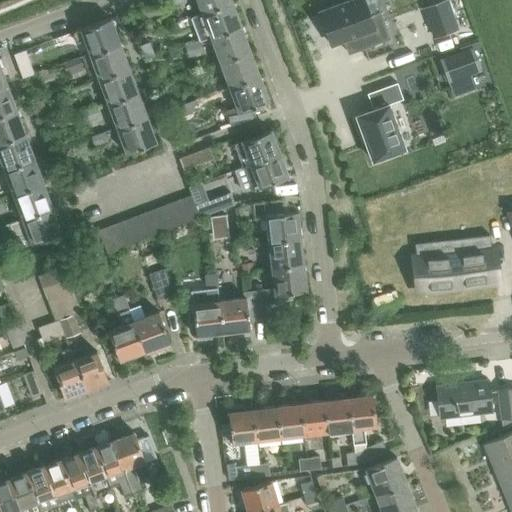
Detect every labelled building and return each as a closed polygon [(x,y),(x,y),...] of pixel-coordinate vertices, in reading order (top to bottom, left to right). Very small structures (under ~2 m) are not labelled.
[(231,0),(196,0),(201,13),(232,2),(231,0)] [(363,0),(351,0),(319,12),(331,45),(344,40),(344,42),(349,41),(353,50),(348,52),(348,53),(389,38),(380,12),(370,16),(363,0)] [(447,0),(444,0),(425,7),(435,37),(458,29),(447,0)] [(202,13),(191,17),(200,40),(200,41),(211,37),(241,26),(232,2),(202,13)] [(195,27),(191,16),(176,22),(180,32),(195,27)] [(76,42),(84,39),(89,54),(120,43),(111,18),(73,32),(76,42)] [(220,62),(250,51),(241,26),(211,37),(220,62)] [(59,48),(72,43),(69,33),(55,38),(59,48)] [(189,57),(204,52),(200,40),(185,46),(189,57)] [(98,78),(129,67),(120,43),(89,54),(82,57),(85,67),(93,64),(98,78)] [(473,47),(439,59),(447,81),(481,69),(473,47)] [(229,87),(259,76),(250,51),(220,62),(229,87)] [(69,75),(83,69),(78,56),(64,62),(69,75)] [(34,74),(30,61),(18,66),(23,78),(34,74)] [(213,75),(210,65),(195,70),(199,80),(213,75)] [(107,103),(138,92),(129,67),(98,78),(107,103)] [(251,107),(268,101),(259,76),(229,87),(236,106),(226,110),(231,125),(254,116),(251,107)] [(373,109),(357,115),(373,160),(404,148),(388,104),(403,99),(397,82),(367,93),(373,109)] [(0,114),(16,109),(7,84),(0,86),(0,114)] [(195,109),(221,100),(217,90),(192,99),(195,109)] [(147,117),(145,113),(138,92),(107,103),(116,128),(147,117)] [(50,112),(45,99),(33,103),(38,117),(50,112)] [(100,117),(97,106),(82,111),(86,122),(100,117)] [(0,142),(25,133),(18,113),(16,109),(0,114),(0,142)] [(126,154),(156,143),(147,117),(116,128),(126,154)] [(271,130),(234,143),(243,167),(279,153),(271,130)] [(91,137),(95,147),(109,142),(105,132),(91,137)] [(0,159),(4,169),(34,158),(25,133),(0,142),(0,159)] [(214,159),(210,147),(179,158),(183,170),(214,159)] [(243,167),(235,169),(243,191),(253,189),(259,187),(288,177),(279,153),(243,167)] [(13,193),(43,182),(34,158),(4,169),(13,193)] [(22,218),(52,207),(43,182),(13,193),(22,218)] [(235,204),(230,192),(196,205),(200,217),(235,204)] [(200,217),(196,205),(192,195),(180,199),(188,221),(200,217)] [(188,221),(180,199),(168,203),(177,226),(188,221)] [(255,217),(265,216),(268,241),(300,238),(297,211),(283,212),(282,200),(254,203),(255,217)] [(177,226),(168,203),(157,208),(165,230),(177,226)] [(0,240),(13,235),(18,249),(62,233),(52,207),(22,218),(0,226),(0,240)] [(165,230),(157,208),(145,212),(153,234),(165,230)] [(153,234),(145,212),(133,216),(142,239),(153,234)] [(226,214),(210,217),(213,239),(229,237),(226,214)] [(142,239),(133,216),(121,221),(130,243),(142,239)] [(130,243),(121,221),(110,225),(118,247),(130,243)] [(98,229),(107,252),(118,247),(110,225),(98,229)] [(490,235),(414,243),(416,254),(416,259),(420,289),(430,287),(432,287),(485,281),(495,280),(491,250),(491,246),(490,235)] [(271,268),(303,265),(300,238),(268,241),(271,268)] [(85,250),(88,257),(91,265),(105,260),(101,251),(99,245),(85,250)] [(254,271),(253,262),(242,264),(243,273),(254,271)] [(271,268),(273,289),(261,290),(264,318),(278,317),(275,294),(306,290),(303,265),(271,268)] [(64,266),(38,275),(42,287),(69,277),(64,266)] [(166,267),(150,272),(158,298),(172,294),(166,267)] [(205,288),(191,289),(196,335),(223,332),(219,300),(218,300),(215,272),(203,273),(205,288)] [(46,298),(73,288),(69,277),(42,287),(46,298)] [(50,309),(77,300),(73,288),(46,298),(50,309)] [(250,329),(249,321),(264,318),(261,290),(244,292),(245,297),(219,300),(223,332),(250,329)] [(130,308),(124,294),(123,295),(144,351),(155,346),(157,351),(169,346),(168,342),(170,341),(158,311),(144,317),(139,305),(130,308)] [(118,359),(119,360),(144,351),(123,295),(111,299),(121,325),(108,330),(115,350),(112,353),(117,359),(118,359)] [(81,311),(77,300),(50,309),(55,321),(60,319),(73,314),(81,311)] [(0,306),(0,314),(1,317),(13,313),(9,303),(0,306)] [(80,332),(73,314),(60,319),(66,337),(80,332)] [(64,334),(66,337),(60,319),(55,321),(38,327),(43,342),(64,334)] [(6,329),(13,348),(24,343),(17,325),(6,329)] [(14,352),(17,360),(29,356),(26,347),(14,352)] [(53,367),(64,397),(85,389),(74,359),(70,348),(60,352),(64,362),(53,367)] [(108,381),(97,350),(74,359),(85,389),(108,381)] [(23,374),(31,397),(42,393),(34,370),(23,374)] [(488,380),(436,386),(440,417),(492,411),(488,380)] [(511,388),(498,390),(501,418),(502,425),(511,420),(511,388)] [(376,425),(372,394),(348,397),(352,428),(355,452),(358,463),(387,451),(382,440),(365,447),(363,427),(376,425)] [(352,428),(348,397),(324,400),(328,431),(352,428)] [(324,400),(306,402),(300,403),(304,434),(328,431),(324,400)] [(304,434),(300,403),(276,406),(280,436),(304,434)] [(230,411),(228,411),(231,442),(246,441),(249,465),(243,465),(245,477),(261,476),(259,463),(256,439),(252,408),(242,410),(242,406),(230,408),(230,411)] [(252,408),(256,439),(280,436),(276,406),(252,408)] [(123,436),(113,440),(112,440),(133,494),(144,490),(139,477),(150,473),(146,462),(157,457),(148,435),(137,439),(134,432),(133,432),(132,430),(122,434),(123,436)] [(511,431),(483,443),(492,464),(511,455),(511,431)] [(133,494),(112,440),(95,446),(111,487),(120,484),(124,497),(133,494)] [(111,487),(95,446),(78,452),(96,497),(99,496),(98,492),(111,487)] [(96,497),(78,452),(61,459),(76,498),(85,495),(90,509),(99,505),(96,497)] [(355,452),(346,452),(347,465),(357,464),(358,463),(355,452)] [(511,455),(492,464),(501,487),(511,482),(511,455)] [(321,468),(320,456),(307,457),(308,470),(321,468)] [(396,456),(366,468),(375,493),(406,481),(396,456)] [(299,458),(300,470),(308,470),(307,457),(299,458)] [(76,498),(61,459),(44,465),(59,505),(76,498)] [(269,475),(268,462),(259,463),(261,476),(269,475)] [(44,465),(39,467),(26,471),(41,511),(50,507),(52,511),(61,511),(59,505),(44,465)] [(38,511),(41,511),(26,471),(9,478),(22,511),(38,511)] [(22,511),(9,478),(0,481),(0,505),(2,511),(22,511)] [(271,480),(241,489),(248,511),(278,503),(271,480)] [(311,481),(301,484),(304,494),(314,491),(311,481)] [(382,511),(400,511),(415,506),(406,481),(375,493),(382,511)] [(511,482),(501,487),(511,509),(511,508),(511,482)] [(307,504),(317,501),(314,491),(304,494),(307,504)] [(342,497),(327,503),(330,511),(345,505),(342,497)] [(248,511),(290,511),(287,500),(248,511)]
